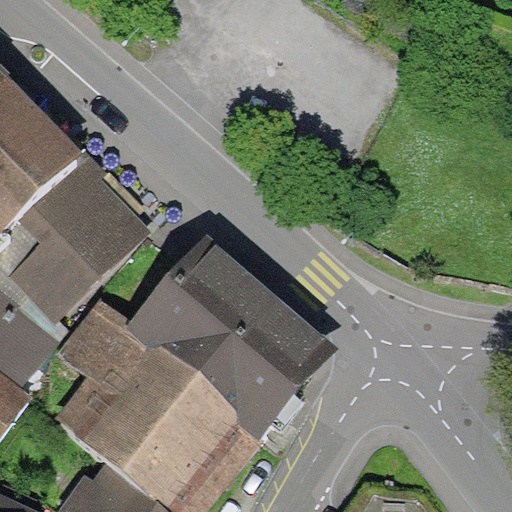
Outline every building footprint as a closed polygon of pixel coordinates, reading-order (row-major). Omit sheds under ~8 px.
[(0,242),(16,226),(81,157),(0,81),(0,242)] [(0,282),(0,300),(37,333),(143,214),(81,157),(16,226),(35,243),(0,282)] [(179,302),(166,291),(130,332),(261,444),(297,403),(290,397),(329,352),(218,257),(179,302)] [(261,444),(130,332),(101,308),(59,357),(91,385),(59,422),(112,468),(164,511),(220,511),(271,453),(261,444)] [(0,444),(33,398),(0,373),(0,444)] [(454,511),(406,451),(377,454),(340,511),(454,511)] [(164,511),(112,468),(74,511),(164,511)] [(0,511),(29,511),(0,498),(0,511)]
